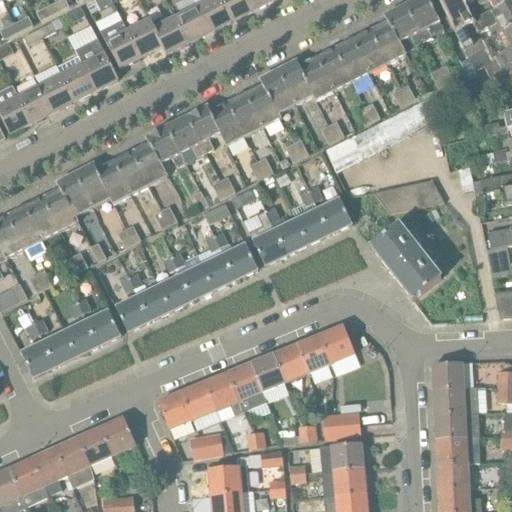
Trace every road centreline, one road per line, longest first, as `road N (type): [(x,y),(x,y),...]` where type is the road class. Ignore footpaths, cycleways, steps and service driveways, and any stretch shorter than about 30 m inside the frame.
road 1 (residential): [(0,180),(359,0)]
road 2 (residential): [(130,391),(333,306),(352,305),(411,344)]
road 3 (residential): [(420,511),(411,344)]
road 4 (residential): [(176,511),(173,476),(130,391)]
